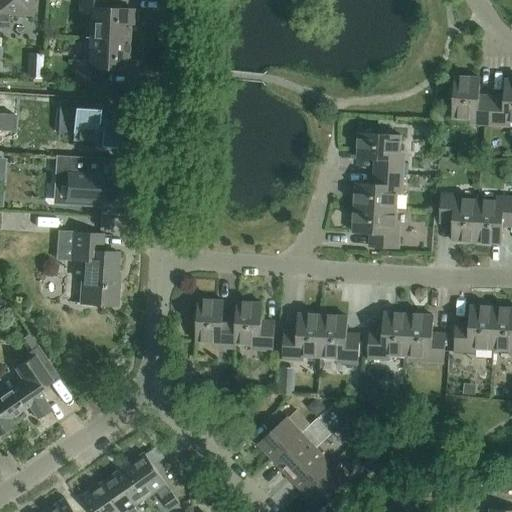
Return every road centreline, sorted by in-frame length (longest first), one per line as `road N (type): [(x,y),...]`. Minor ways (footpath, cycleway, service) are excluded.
road 1 (residential): [(511,277),(161,259)]
road 2 (residential): [(161,259),(176,0)]
road 3 (residential): [(0,497),(155,388)]
road 4 (residential): [(264,511),(155,388)]
road 5 (residential): [(155,388),(161,259)]
